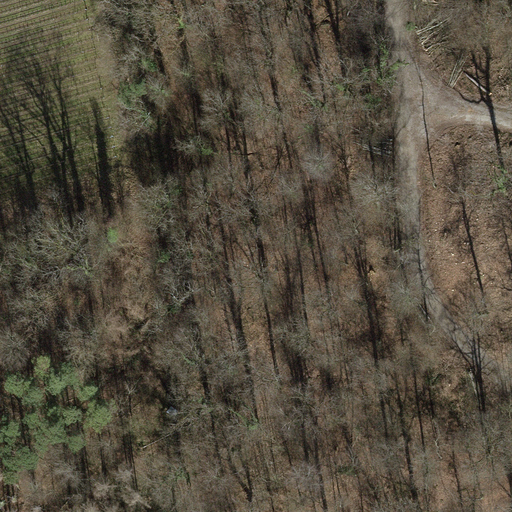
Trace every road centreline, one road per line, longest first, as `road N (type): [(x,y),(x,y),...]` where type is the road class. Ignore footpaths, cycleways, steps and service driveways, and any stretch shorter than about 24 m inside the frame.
road 1 (track): [(511,387),(464,345),(426,285),(395,0)]
road 2 (track): [(98,0),(158,274)]
